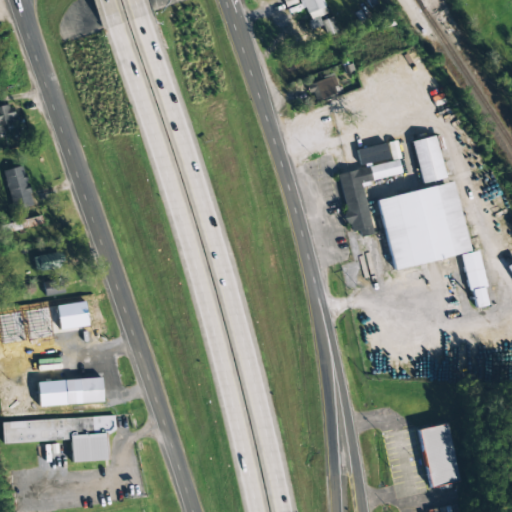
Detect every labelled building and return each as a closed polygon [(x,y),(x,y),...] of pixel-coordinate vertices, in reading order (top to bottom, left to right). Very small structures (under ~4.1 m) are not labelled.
[(336,32),(331,15),(326,16),(321,0),(299,0),(306,23),(273,32),(276,44),(288,41),(290,45),(336,32)] [(313,102),(339,92),(332,74),(306,84),(313,102)] [(0,132),(6,131),(5,124),(14,122),(9,103),(0,105),(0,132)] [(444,178),(433,136),(410,142),(421,184),(444,178)] [(355,150),(359,165),(388,158),(384,143),(355,150)] [(336,173),(349,232),(358,230),(360,237),(371,234),(360,182),(400,174),(397,160),(336,173)] [(2,171),(13,210),(32,205),(21,165),(2,171)] [(467,253),(452,182),(376,199),(391,269),(467,253)] [(3,232),(42,226),(40,217),(1,223),(3,232)] [(488,305),(475,251),(460,255),(472,308),(488,305)] [(60,253),(33,255),(34,271),(61,268),(60,253)] [(42,280),(44,295),(65,293),(63,278),(42,280)] [(66,403),(101,402),(101,378),(65,379),(66,403)] [(70,462),(105,460),(104,432),(115,431),(114,416),(0,422),(2,443),(69,440),(70,462)] [(458,481),(445,423),(416,430),(428,487),(458,481)]
